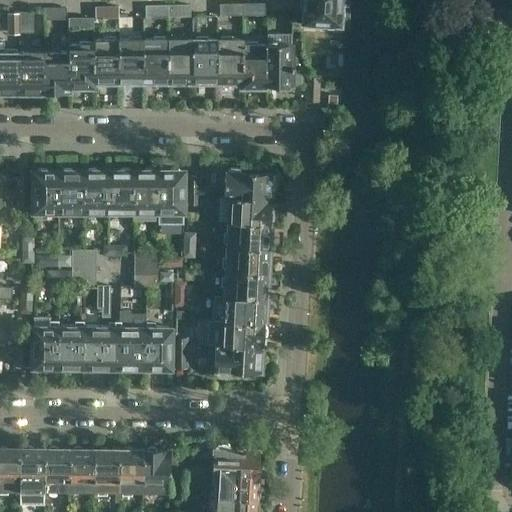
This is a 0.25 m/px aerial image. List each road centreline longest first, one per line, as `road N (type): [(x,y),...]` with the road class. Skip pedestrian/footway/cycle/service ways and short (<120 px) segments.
road 1 (residential): [(286,414),(309,131),(0,130)]
road 2 (residential): [(0,411),(286,414)]
road 3 (residential): [(506,265),(491,511)]
